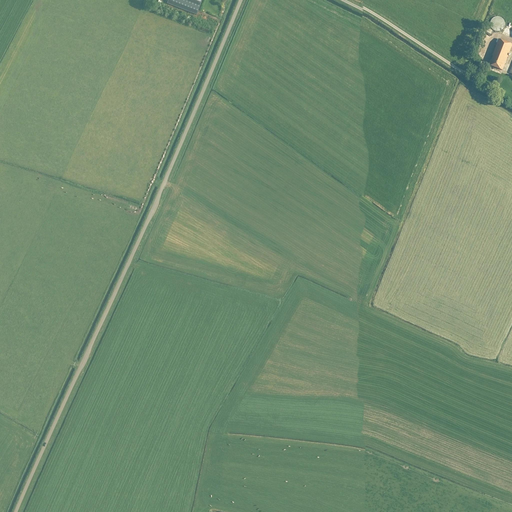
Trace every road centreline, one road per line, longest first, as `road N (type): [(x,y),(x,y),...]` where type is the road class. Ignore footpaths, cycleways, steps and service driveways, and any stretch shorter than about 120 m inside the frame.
road 1 (unclassified): [(15,511),(238,0)]
road 2 (unclassified): [(483,60),(463,72),(347,0)]
